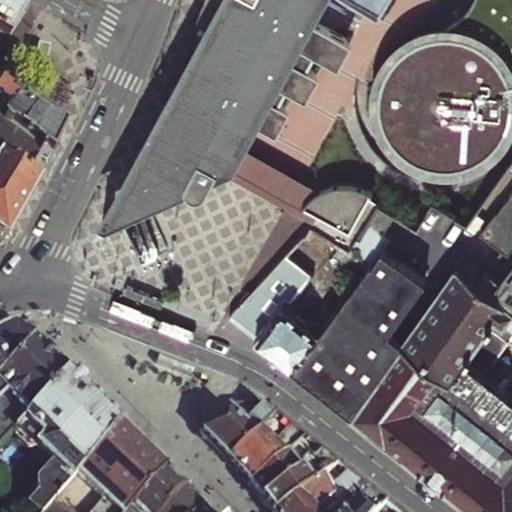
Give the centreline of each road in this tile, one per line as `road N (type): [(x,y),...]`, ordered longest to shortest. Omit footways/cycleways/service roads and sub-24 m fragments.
road 1 (secondary): [(437,511),(254,371),(18,283)]
road 2 (secondary): [(18,283),(137,42)]
